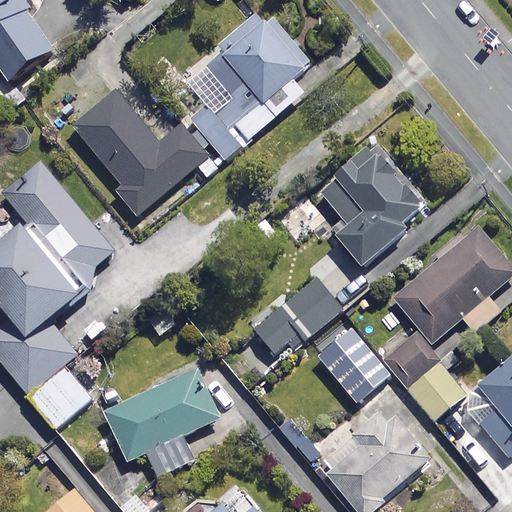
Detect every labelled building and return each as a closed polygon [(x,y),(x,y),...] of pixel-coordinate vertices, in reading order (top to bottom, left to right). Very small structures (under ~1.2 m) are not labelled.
[(65,59),(25,0),(0,0),(0,68),(16,92),(65,59)] [(116,0),(127,14),(146,0),(116,0)] [(306,67),(261,16),(202,69),(225,95),(190,126),(225,165),(301,96),(289,82),(306,67)] [(115,193),(136,218),(183,180),(193,193),(217,173),(180,128),(157,147),(115,95),(73,130),(120,188),(115,193)] [(421,211),(368,152),(319,195),(345,224),(331,236),(362,271),(403,235),(399,230),(421,211)] [(0,360),(56,429),(94,397),(72,371),(88,357),(55,317),(89,289),(99,268),(116,254),(45,168),(8,199),(29,223),(3,244),(0,240),(0,309),(7,317),(0,323),(0,360)] [(511,278),(511,271),(476,230),(393,301),(432,346),(463,320),(475,335),(501,312),(489,298),(511,278)] [(338,312),(311,280),(251,333),(273,358),(300,335),(305,341),(338,312)] [(465,396),(414,336),(383,363),(434,423),(465,396)] [(394,382),(362,342),(329,369),(362,409),(394,382)] [(511,456),(511,359),(476,390),(494,412),(477,426),(506,461),(511,456)] [(218,423),(193,371),(102,417),(127,466),(146,457),(158,481),(189,465),(178,443),(218,423)] [(317,469),(348,511),(377,511),(386,506),(381,500),(430,464),(393,415),(381,424),(369,407),(317,445),(328,460),(317,469)] [(95,511),(76,490),(50,511),(95,511)] [(252,511),(236,493),(213,511),(252,511)]
